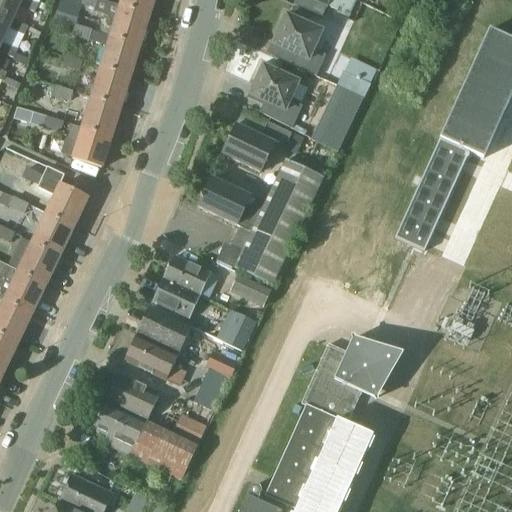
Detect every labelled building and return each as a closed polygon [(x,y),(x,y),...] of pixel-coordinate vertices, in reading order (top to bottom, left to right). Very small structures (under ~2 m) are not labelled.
[(13,0),(0,0),(0,21),(11,26),(12,23),(19,8),(35,16),(37,11),(39,7),(23,0),(22,0),(21,3),(13,0)] [(110,37),(139,46),(149,16),(120,7),(120,8),(94,0),(82,0),(80,6),(94,10),(93,13),(116,20),(110,37)] [(153,0),(122,0),(120,7),(149,16),(153,0)] [(350,13),(356,2),(354,0),(305,0),(326,9),(326,7),(337,12),(338,8),(350,13)] [(57,5),(53,22),(69,26),(73,9),(57,5)] [(281,28),(272,48),(287,54),(282,65),(315,80),(325,59),(312,53),(320,35),(292,22),(293,18),(285,14),(279,27),(281,28)] [(0,21),(0,48),(1,46),(8,31),(24,38),(26,33),(28,30),(12,23),(11,26),(0,21)] [(71,39),(88,44),(92,32),(75,26),(71,39)] [(511,41),(487,31),(440,141),(485,160),(511,96),(511,41)] [(101,68),(130,77),(139,46),(110,37),(101,68)] [(0,55),(13,61),(16,56),(17,53),(1,46),(0,48),(0,55)] [(62,68),(78,73),(82,62),(65,57),(62,68)] [(257,79),(248,98),(262,105),(264,106),(259,114),(291,130),(301,110),(302,108),(289,101),(296,86),(268,72),(270,69),(262,66),(256,78),(257,79)] [(101,68),(91,98),(120,107),(130,77),(101,68)] [(338,154),(370,87),(342,73),(310,141),(338,154)] [(52,99),(69,104),(72,93),(56,88),(52,99)] [(120,107),(91,98),(82,128),(111,138),(120,107)] [(28,125),(42,129),(45,118),(31,114),(17,110),(16,110),(14,121),(28,125)] [(60,134),(63,123),(46,118),(45,118),(42,129),(60,134)] [(272,147),(283,153),(290,137),(267,126),(260,140),(235,128),(221,157),(258,176),(272,147)] [(72,160),(101,169),(111,138),(82,128),(72,160)] [(440,143),(397,242),(427,255),(470,155),(440,143)] [(0,156),(0,166),(22,178),(26,168),(0,156)] [(209,180),(196,210),(235,228),(235,227),(239,229),(230,247),(241,253),(233,270),(271,288),(321,179),(284,162),(263,206),(248,199),(209,180)] [(22,180),(38,188),(43,177),(26,169),(22,180)] [(60,185),(46,215),(73,228),(87,198),(60,185)] [(11,199),(7,208),(23,216),(28,207),(23,205),(11,199)] [(46,215),(32,244),(59,257),(73,228),(46,215)] [(15,234),(0,227),(0,240),(10,245),(15,234)] [(32,244),(18,273),(45,286),(59,257),(32,244)] [(210,277),(173,260),(163,282),(200,299),(210,277)] [(0,264),(0,299),(4,301),(18,308),(32,314),(45,286),(18,273),(0,264)] [(238,278),(230,295),(263,310),(271,293),(238,278)] [(153,304),(190,321),(200,299),(163,282),(153,304)] [(4,301),(0,310),(0,334),(18,343),(32,314),(18,308),(4,301)] [(191,330),(149,311),(137,337),(179,357),(191,330)] [(238,316),(224,345),(242,353),(255,325),(239,317),(238,316)] [(0,334),(0,370),(4,372),(18,343),(0,334)] [(125,364),(166,383),(179,357),(137,337),(125,364)] [(338,511),(372,437),(355,429),(347,426),(361,395),(373,400),(375,404),(378,403),(377,399),(402,356),(355,340),(354,337),(350,338),(351,340),(351,342),(346,354),(328,346),(301,406),(305,408),(264,498),(260,496),(260,494),(261,492),(261,491),(260,490),(258,488),(257,487),(255,487),(253,487),(251,488),(250,490),(247,498),(240,511),(338,511)] [(237,364),(212,353),(204,369),(208,371),(209,371),(229,380),(237,364)] [(209,371),(208,371),(193,404),(213,414),(229,380),(209,371)] [(117,377),(104,404),(146,424),(159,397),(117,377)] [(104,404),(92,431),(107,438),(102,447),(179,483),(195,451),(169,439),(145,427),(146,424),(104,404)] [(171,435),(169,439),(195,451),(197,447),(205,430),(180,417),(171,435)] [(53,511),(103,511),(111,497),(70,478),(53,511)] [(149,500),(142,511),(166,511),(168,508),(149,500)]
